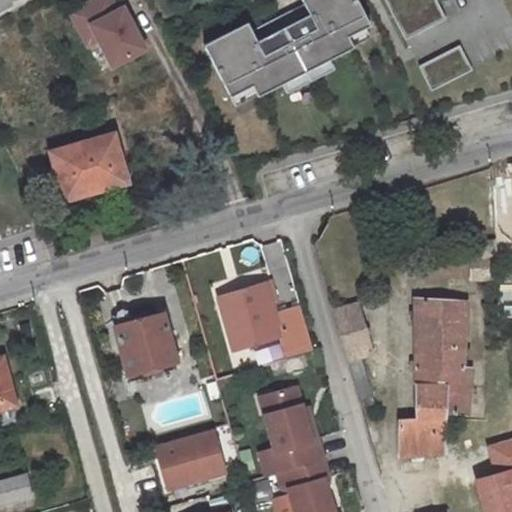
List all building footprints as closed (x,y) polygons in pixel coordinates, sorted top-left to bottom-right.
[(100,40),(113,66),(147,49),(125,7),(119,11),(113,0),(96,0),(72,12),(82,31),(92,25),(100,40)] [(253,28),(209,51),(236,103),(258,91),(264,102),(360,52),(354,42),(376,30),(360,0),(307,0),(305,1),(309,9),(257,36),(253,28)] [(437,0),(385,0),(406,38),(447,17),(437,0)] [(89,45),(100,40),(92,25),(82,31),(89,45)] [(460,45),(419,65),(432,90),(473,70),(460,45)] [(50,154),(64,202),(129,184),(115,136),(50,154)] [(498,277),(495,241),(471,242),(473,279),(498,277)] [(234,344),(279,332),(285,356),(309,349),(296,303),(273,309),(266,281),(221,292),(234,344)] [(414,298),(414,416),(398,416),(400,458),(445,452),(445,409),(471,410),(471,366),(464,366),(464,297),(414,298)] [(511,301),(499,301),(499,320),(511,320),(511,301)] [(371,351),(358,302),(333,309),(347,358),(371,351)] [(175,362),(161,313),(113,325),(127,374),(175,362)] [(0,408),(14,405),(0,357),(0,408)] [(263,410),(273,445),(258,449),(266,473),(277,470),(324,457),(313,418),(304,420),(300,404),(294,383),(275,388),(280,405),(263,410)] [(258,393),(263,410),(280,405),(275,388),(258,393)] [(313,418),(308,402),(300,404),(304,420),(313,418)] [(212,429),(153,445),(165,488),(224,472),(212,429)] [(511,439),(487,448),(495,474),(511,469),(511,439)] [(335,511),(325,475),(329,474),(324,457),(277,470),(281,484),(290,488),(292,495),(296,497),(299,500),(300,503),(301,510),(299,511),(335,511)] [(511,469),(495,474),(472,482),(480,506),(490,502),(511,495),(511,469)] [(0,506),(33,496),(26,475),(0,482),(0,506)] [(511,511),(511,495),(490,502),(493,511),(511,511)]
